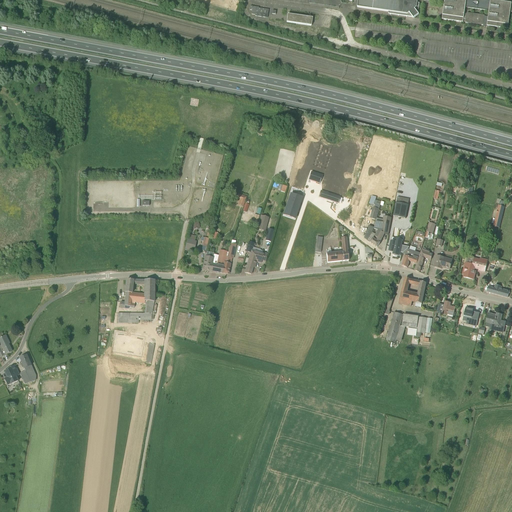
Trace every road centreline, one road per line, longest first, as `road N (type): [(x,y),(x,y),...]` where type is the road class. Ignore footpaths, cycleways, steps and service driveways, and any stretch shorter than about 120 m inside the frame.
road 1 (motorway): [(0,43),(293,97),(511,154)]
road 2 (motorway): [(511,139),(297,85),(0,30)]
road 3 (unclassified): [(133,511),(176,277)]
road 4 (unclassified): [(385,268),(385,257),(308,196),(280,275)]
road 5 (tertiary): [(385,268),(511,303)]
